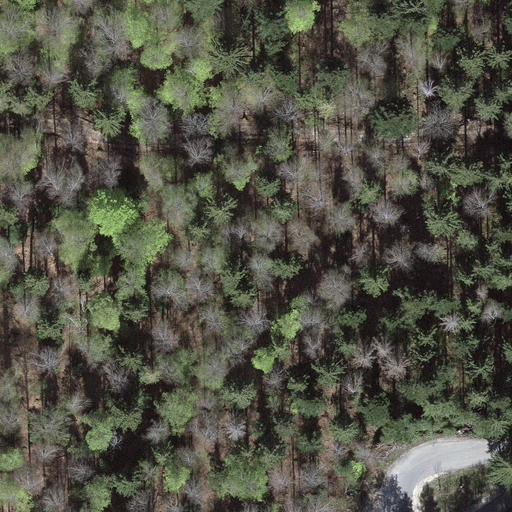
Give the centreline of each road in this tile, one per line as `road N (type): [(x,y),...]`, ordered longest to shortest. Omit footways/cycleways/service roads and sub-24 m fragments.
road 1 (track): [(0,120),(101,135),(511,129)]
road 2 (unclassified): [(511,447),(422,460),(398,483),(395,511)]
